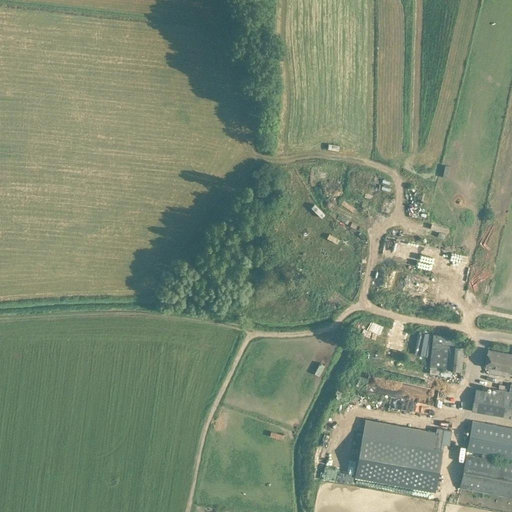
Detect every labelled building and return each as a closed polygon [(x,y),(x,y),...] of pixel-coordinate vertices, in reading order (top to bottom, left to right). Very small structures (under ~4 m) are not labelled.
[(389,270),(386,288),(430,296),(433,278),(389,270)] [(433,334),(429,368),(461,371),(460,375),(464,375),(466,363),(462,362),(464,346),(463,346),(464,338),(448,337),(448,336),(433,334)] [(484,359),(483,366),(511,371),(511,353),(486,349),(484,359)] [(494,392),(476,389),(471,411),(511,418),(511,392),(495,389),(494,392)] [(511,459),(511,427),(472,420),(467,451),(482,454),(482,457),(466,454),(459,488),(511,497),(511,462),(494,459),(495,456),(511,459)] [(435,432),(433,447),(442,449),(443,449),(443,444),(449,445),(451,430),(436,428),(435,432)] [(270,430),(268,435),(280,439),(281,434),(270,430)] [(435,491),(442,449),(433,447),(362,434),(354,477),(435,491)]
